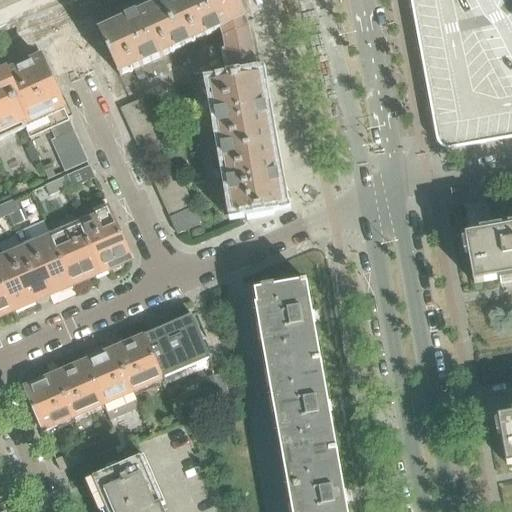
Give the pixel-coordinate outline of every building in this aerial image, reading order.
[(247,20),(246,19),(238,0),(171,0),(163,4),(183,49),(215,34),(221,32),(245,21),(247,20)] [(511,0),(410,0),(437,140),(438,144),(441,147),(444,149),(448,150),(451,150),(454,150),(511,139),(511,0)] [(183,49),(163,4),(100,32),(99,33),(119,78),(121,77),(120,77),(183,49)] [(258,78),(250,36),(249,30),(245,21),(221,32),(231,82),(258,78)] [(74,133),(39,56),(23,64),(20,62),(8,68),(8,69),(5,70),(6,72),(0,74),(0,136),(14,131),(16,135),(27,130),(31,140),(33,139),(38,148),(51,141),(52,143),(56,141),(74,133)] [(272,146),(268,126),(260,79),(260,77),(258,78),(231,82),(211,86),(211,87),(212,87),(214,102),(203,104),(204,111),(216,109),(224,155),(272,146)] [(150,111),(145,99),(121,110),(126,122),(150,111)] [(155,123),(150,111),(126,122),(131,133),(155,123)] [(160,134),(155,123),(131,133),(136,144),(160,134)] [(79,143),(74,133),(56,141),(52,143),(57,153),(79,143)] [(166,146),(160,134),(136,144),(142,157),(166,146)] [(83,153),(79,143),(57,153),(61,163),(83,153)] [(283,205),(280,194),(272,146),(224,155),(227,170),(216,172),(217,179),(228,177),(235,214),(234,214),(234,215),(249,212),(250,217),(260,217),(269,213),(268,209),(283,206),(283,205)] [(39,160),(34,149),(34,148),(27,151),(32,163),(39,160)] [(66,173),(88,163),(83,153),(61,163),(66,173)] [(74,189),(95,180),(90,167),(68,177),(74,189)] [(183,185),(178,173),(154,184),(160,196),(183,185)] [(73,187),(68,177),(64,179),(69,189),(73,187)] [(69,189),(64,179),(60,181),(65,191),(69,189)] [(65,191),(60,181),(54,184),(58,194),(65,191)] [(35,192),(39,202),(58,194),(54,184),(35,192)] [(189,197),(183,185),(160,196),(165,208),(189,197)] [(76,194),(74,189),(73,187),(69,189),(65,191),(70,201),(74,199),(72,196),(76,194)] [(194,208),(189,197),(165,208),(170,219),(194,208)] [(15,201),(9,204),(13,214),(20,212),(15,201)] [(9,204),(2,206),(7,217),(9,217),(13,214),(9,204)] [(129,256),(108,208),(94,214),(95,217),(50,237),(72,287),(131,262),(128,256),(129,256)] [(201,225),(194,208),(170,219),(177,236),(201,225)] [(13,214),(9,217),(13,227),(24,222),(20,212),(13,214)] [(511,278),(511,230),(510,231),(509,229),(502,230),(501,231),(502,232),(466,239),(474,285),(511,278)] [(72,287),(50,237),(0,259),(0,282),(13,313),(72,287)] [(0,318),(13,313),(0,282),(0,318)] [(316,323),(314,312),(311,313),(306,284),(256,293),(270,372),(320,363),(313,324),(316,323)] [(211,360),(203,341),(198,331),(199,328),(197,327),(198,325),(195,324),(196,322),(194,321),(192,316),(145,336),(164,381),(163,381),(166,387),(212,366),(211,360)] [(164,381),(145,336),(114,350),(133,394),(163,381),(164,381)] [(133,394),(114,350),(84,363),(103,407),(133,394)] [(103,407),(84,363),(55,376),(74,420),(103,407)] [(332,413),(330,402),(327,402),(320,363),(270,372),(286,461),(336,452),(329,413),(332,413)] [(234,404),(229,374),(213,377),(218,406),(234,404)] [(74,420),(55,376),(25,389),(44,433),(74,420)] [(511,464),(511,417),(499,420),(507,466),(511,464)] [(128,450),(121,434),(117,436),(121,447),(117,449),(116,449),(118,454),(128,450)] [(121,447),(117,436),(112,438),(117,449),(121,447)] [(117,449),(112,438),(107,440),(112,451),(116,449),(117,449)] [(86,448),(83,439),(75,442),(79,451),(86,448)] [(112,451),(107,440),(103,442),(107,453),(112,451)] [(107,453),(103,442),(98,444),(103,455),(107,453)] [(103,455),(98,444),(93,446),(98,457),(103,455)] [(98,457),(93,446),(89,448),(93,459),(98,457)] [(93,459),(89,448),(87,449),(84,450),(88,461),(93,459)] [(88,461),(84,450),(79,452),(84,463),(88,461)] [(84,463),(79,452),(56,461),(61,472),(84,463)] [(348,502),(346,491),(343,491),(336,452),(286,461),(294,511),(347,511),(345,502),(348,502)] [(163,511),(141,460),(141,459),(93,480),(107,511),(163,511)] [(0,498),(13,493),(8,482),(0,485),(0,498)]
